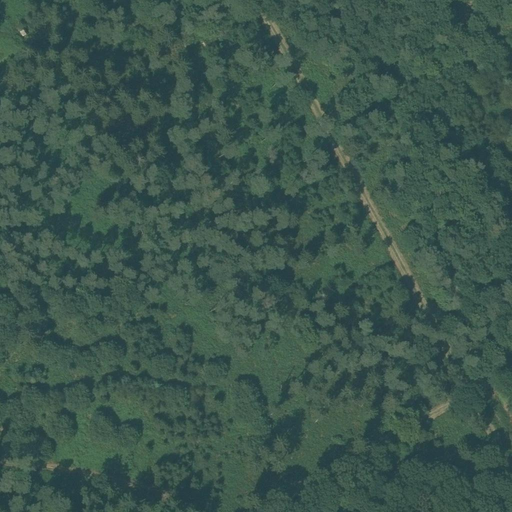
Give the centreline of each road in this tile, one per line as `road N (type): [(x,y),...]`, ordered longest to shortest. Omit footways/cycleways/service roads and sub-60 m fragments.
road 1 (track): [(475,388),(266,0)]
road 2 (track): [(241,511),(475,388)]
